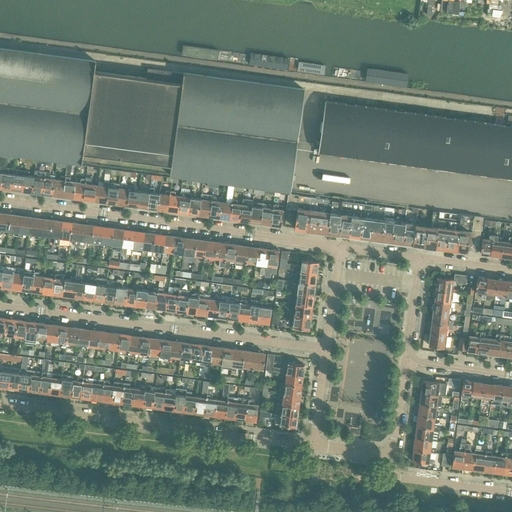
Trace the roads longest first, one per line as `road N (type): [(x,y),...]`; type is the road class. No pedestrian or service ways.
road 1 (residential): [(0,200),(339,248)]
road 2 (residential): [(325,350),(0,306)]
road 3 (residential): [(0,404),(313,447)]
road 4 (residential): [(392,455),(393,476),(511,492)]
